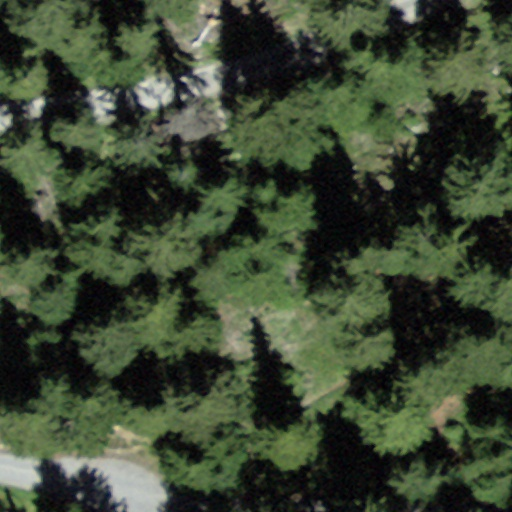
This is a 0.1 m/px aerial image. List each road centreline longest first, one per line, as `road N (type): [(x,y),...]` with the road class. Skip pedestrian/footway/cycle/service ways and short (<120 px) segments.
road 1 (track): [(511,8),(435,48),(242,89),(0,124)]
road 2 (unclassified): [(405,511),(211,509),(0,457)]
